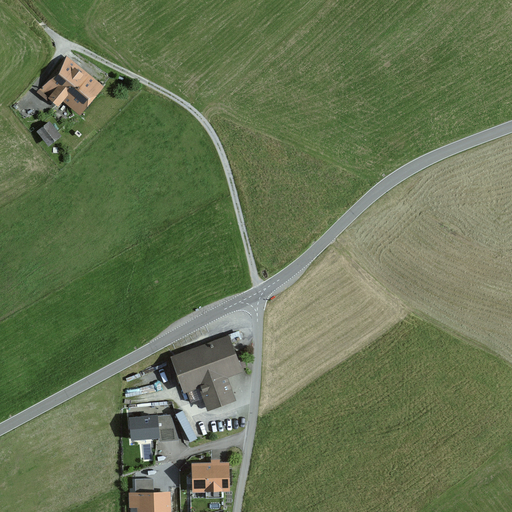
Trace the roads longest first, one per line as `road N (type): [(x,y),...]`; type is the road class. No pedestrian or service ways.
road 1 (unclassified): [(252,295),(392,180),(511,126)]
road 2 (unclassified): [(0,430),(252,295)]
road 3 (unclassified): [(252,295),(256,389),(237,511)]
